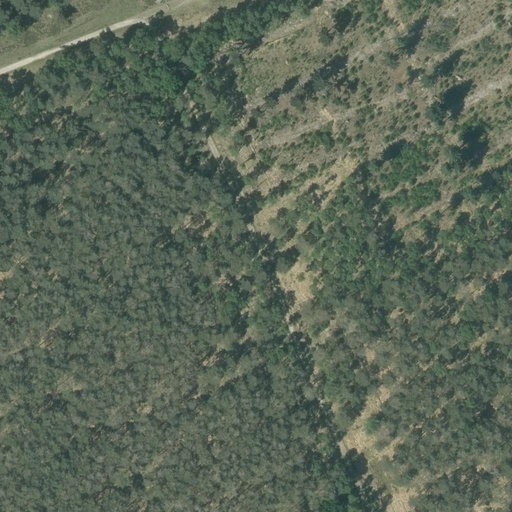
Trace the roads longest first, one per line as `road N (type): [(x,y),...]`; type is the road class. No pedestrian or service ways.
road 1 (track): [(371,511),(152,17)]
road 2 (track): [(152,17),(0,73)]
